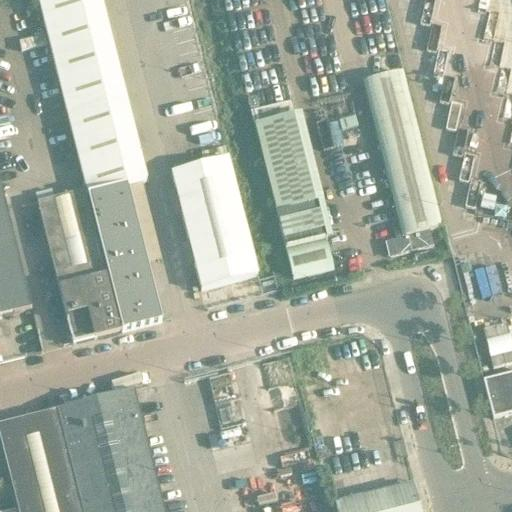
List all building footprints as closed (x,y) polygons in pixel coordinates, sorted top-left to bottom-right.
[(146,184),(100,0),(37,0),(121,335),(161,325),(127,188),(146,184)] [(402,75),(362,85),(399,233),(395,234),(397,242),(391,244),(395,258),(433,248),(430,234),(441,231),(402,75)] [(254,129),(292,284),(333,273),(293,118),(254,129)] [(257,279),(227,161),(171,175),(200,293),(257,279)] [(0,319),(31,312),(0,187),(0,319)] [(73,347),(120,335),(84,193),(37,205),(73,347)] [(492,371),(511,366),(511,350),(507,328),(482,334),(492,371)] [(511,375),(482,383),(492,421),(511,416),(511,375)] [(163,511),(133,394),(0,428),(0,445),(16,511),(163,511)] [(382,495),(334,507),(335,511),(417,511),(416,504),(415,504),(411,488),(382,495)]
